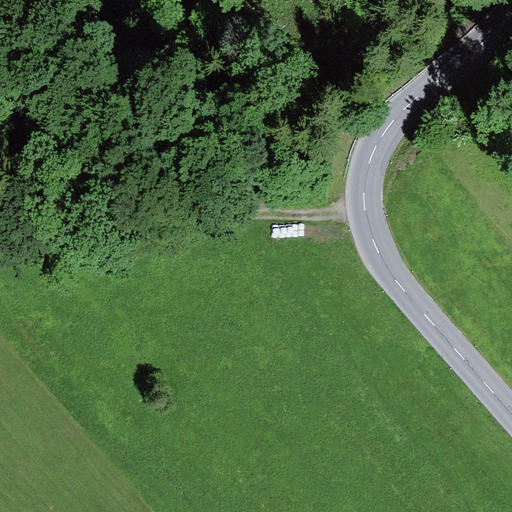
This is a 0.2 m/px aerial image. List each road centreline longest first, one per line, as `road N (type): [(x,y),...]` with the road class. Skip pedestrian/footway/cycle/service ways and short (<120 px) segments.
road 1 (tertiary): [(495,0),(392,129),(365,191),(369,234),(393,280),(511,415)]
road 2 (track): [(0,243),(149,227),(200,200),(365,191)]
